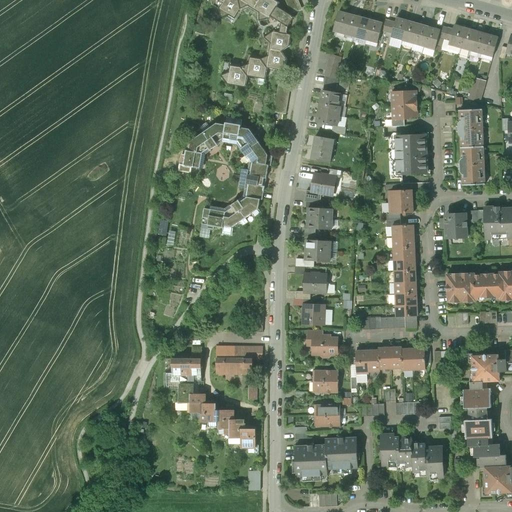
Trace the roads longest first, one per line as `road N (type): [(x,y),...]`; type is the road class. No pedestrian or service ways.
road 1 (residential): [(274,511),(278,251),(317,0)]
road 2 (track): [(278,251),(238,255),(143,370),(121,468),(100,511)]
road 3 (residential): [(357,505),(369,485),(367,425),(433,414)]
road 4 (residential): [(432,334),(428,205),(443,195)]
